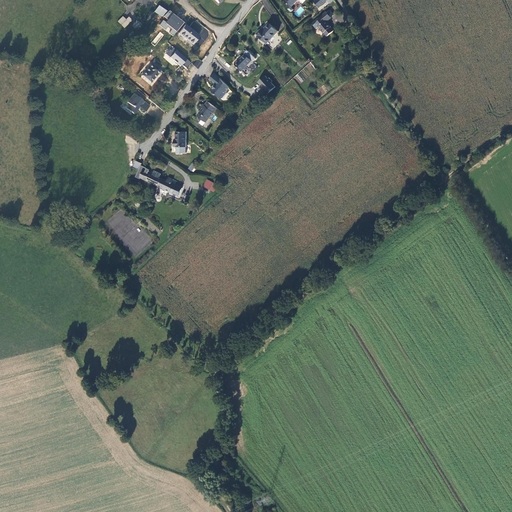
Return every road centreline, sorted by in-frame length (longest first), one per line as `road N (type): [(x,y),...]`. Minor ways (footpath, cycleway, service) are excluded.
road 1 (track): [(212,380),(325,271),(447,179)]
road 2 (track): [(337,0),(384,93),(447,179)]
road 3 (unclassified): [(223,36),(148,146),(136,149)]
